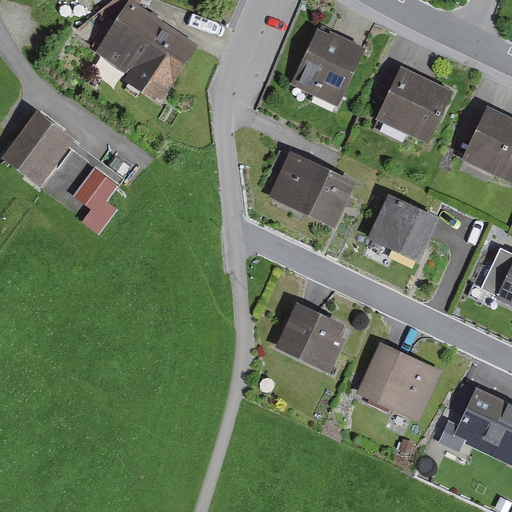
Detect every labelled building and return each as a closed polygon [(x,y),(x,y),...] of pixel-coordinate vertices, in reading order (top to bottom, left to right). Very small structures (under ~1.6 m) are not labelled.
[(117,0),(76,35),(99,51),(130,5),(140,12),(142,6),(124,0),(117,0)] [(140,12),(130,5),(99,51),(96,56),(128,78),(124,86),(160,110),(199,51),(140,12)] [(329,30),(318,25),(291,83),(338,105),(367,45),(351,38),(330,28),(329,30)] [(454,88),(401,63),(376,117),(429,142),(454,88)] [(511,114),(488,102),(461,157),(511,181),(511,114)] [(75,135),(37,107),(1,155),(45,188),(43,190),(99,231),(116,208),(108,202),(126,177),(73,138),(75,135)] [(357,178),(291,148),(269,195),(335,226),(357,178)] [(441,214),(389,190),(368,235),(420,259),(441,214)] [(511,249),(501,244),(480,288),(496,295),(496,297),(511,305),(511,249)] [(311,305),(297,298),(275,345),(331,371),(347,336),(340,333),(346,321),(311,305)] [(444,368),(381,339),(357,390),(420,420),(444,368)] [(458,423),(449,418),(438,441),(459,451),(464,441),(511,463),(511,399),(476,383),(458,423)]
